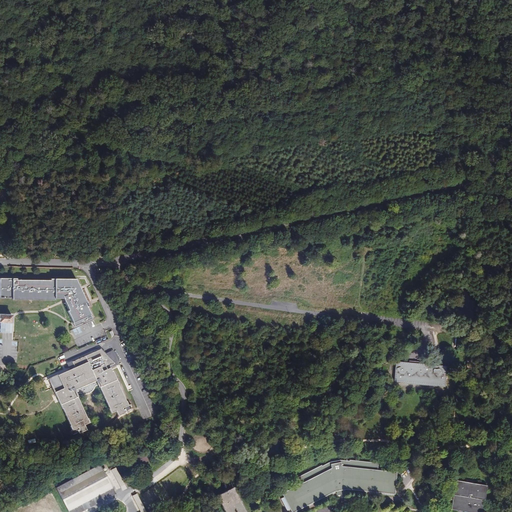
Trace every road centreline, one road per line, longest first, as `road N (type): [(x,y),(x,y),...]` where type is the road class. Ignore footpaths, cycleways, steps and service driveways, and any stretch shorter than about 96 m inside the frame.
road 1 (tertiary): [(511,193),(440,187),(124,259),(0,261)]
road 2 (track): [(511,99),(468,83),(396,79),(264,95),(130,141),(55,144)]
